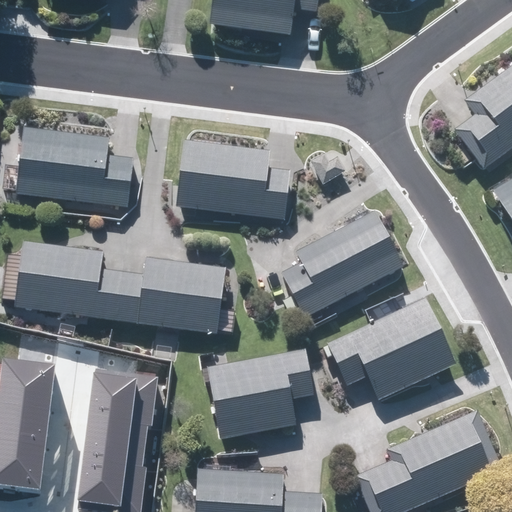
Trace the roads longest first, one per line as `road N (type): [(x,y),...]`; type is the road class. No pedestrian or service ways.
road 1 (residential): [(0,60),(366,102)]
road 2 (residential): [(366,102),(511,345)]
road 3 (residential): [(366,102),(486,0)]
